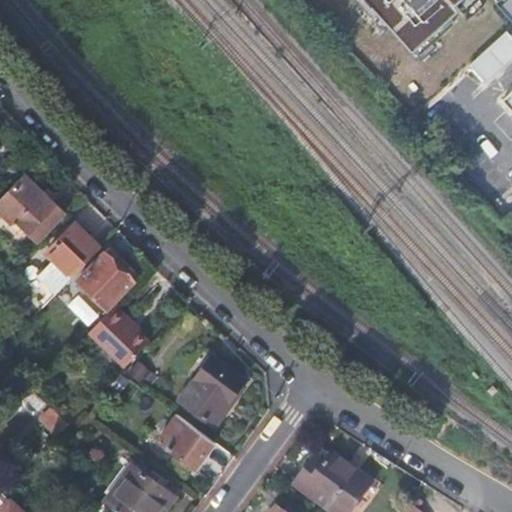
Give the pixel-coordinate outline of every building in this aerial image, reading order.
[(511,0),(358,0),(416,61),(464,20),(456,12),(469,0),(494,0),(511,21),(511,0)] [(485,86),(511,61),(511,35),(507,30),(467,66),(485,86)] [(0,200),(0,208),(13,222),(17,217),(37,238),(64,210),(28,172),(0,200)] [(0,217),(8,225),(13,222),(0,208),(0,217)] [(73,275),(101,248),(76,223),(47,252),(53,259),(59,265),(62,263),(73,275)] [(132,279),(104,252),(78,278),(105,306),(132,279)] [(38,276),(56,292),(73,275),(62,263),(59,265),(53,259),(38,276)] [(129,316),(116,302),(87,331),(124,366),(149,340),(127,319),(129,316)] [(0,340),(10,332),(0,322),(0,340)] [(245,382),(209,355),(175,400),(211,428),(245,382)] [(151,372),(136,361),(127,374),(141,385),(151,372)] [(67,424),(53,410),(46,419),(59,432),(67,424)] [(195,467),(214,440),(177,412),(158,439),(195,467)] [(294,483),(332,511),(347,511),(372,480),(334,452),(326,462),(316,455),(294,483)] [(130,462),(100,499),(103,501),(118,511),(157,511),(172,493),(130,462)] [(422,499),(414,493),(399,511),(425,511),(418,506),(422,499)] [(31,511),(15,495),(0,509),(0,511),(31,511)]
